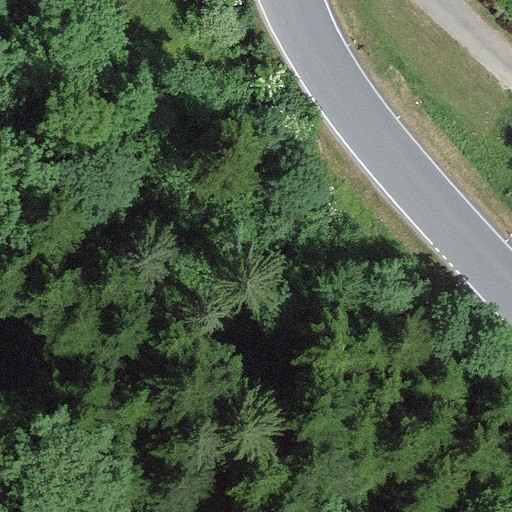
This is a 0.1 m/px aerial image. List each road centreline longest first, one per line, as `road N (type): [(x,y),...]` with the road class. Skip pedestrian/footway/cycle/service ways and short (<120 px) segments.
road 1 (track): [(0,183),(383,280),(510,288)]
road 2 (tertiary): [(511,289),(341,95),(290,0)]
